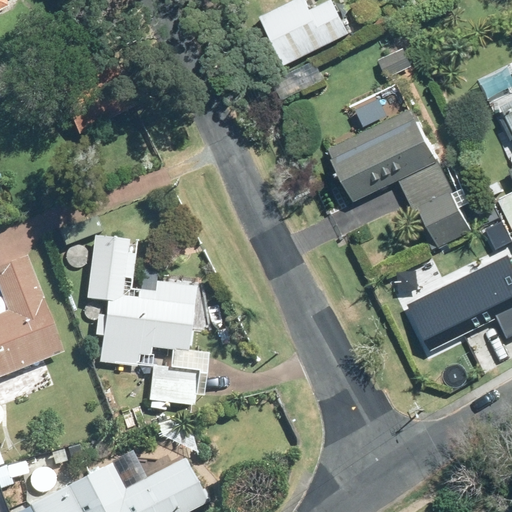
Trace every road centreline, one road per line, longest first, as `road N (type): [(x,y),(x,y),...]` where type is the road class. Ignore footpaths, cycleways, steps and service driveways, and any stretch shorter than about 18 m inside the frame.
road 1 (residential): [(155,0),(387,477)]
road 2 (residential): [(511,403),(387,477)]
